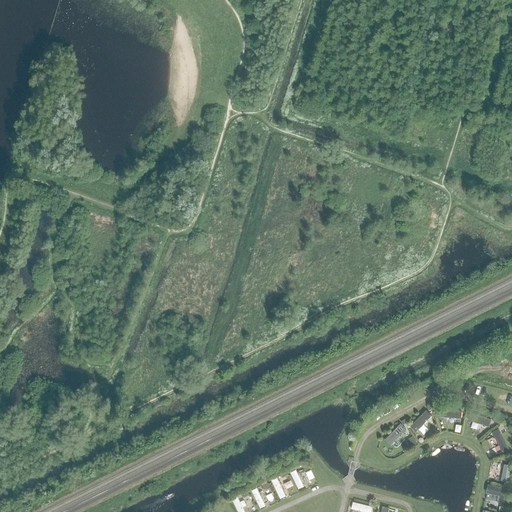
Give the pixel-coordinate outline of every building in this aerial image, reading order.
[(461,412),(439,410),(438,417),(460,419),(461,412)] [(425,411),(410,427),(415,432),(431,416),(425,411)] [(490,420),(470,414),(468,420),(488,427),(490,420)] [(400,424),(385,440),(390,446),(405,430),(400,424)] [(508,449),(498,430),(492,433),(502,453),(508,449)] [(508,483),(511,467),(504,465),(501,482),(508,483)] [(303,486),(295,471),(290,473),(297,489),(303,486)] [(285,497),(276,478),(271,481),(279,499),(285,497)] [(510,490),(488,485),(487,493),(500,496),(499,504),(507,505),(510,490)] [(264,506),(256,489),(251,491),(259,508),(264,506)] [(244,511),(236,497),(231,500),(237,511),(244,511)] [(370,511),(372,508),(353,503),(352,510),(360,511),(370,511)]
